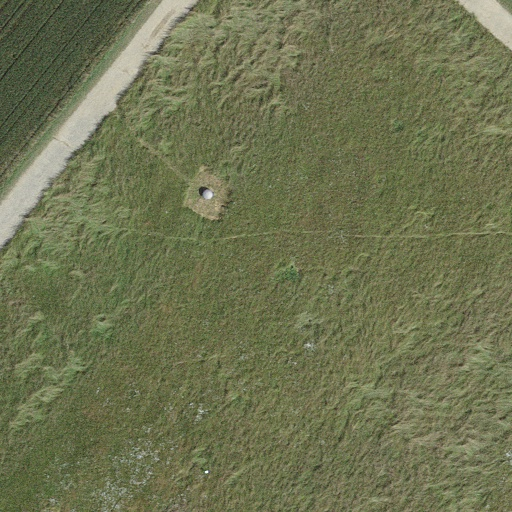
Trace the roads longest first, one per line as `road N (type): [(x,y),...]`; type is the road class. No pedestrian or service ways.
road 1 (track): [(0,250),(191,0)]
road 2 (track): [(415,0),(511,79)]
